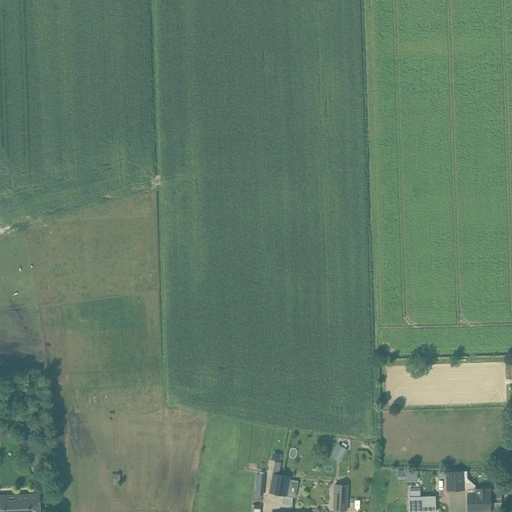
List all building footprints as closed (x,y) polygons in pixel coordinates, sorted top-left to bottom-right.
[(340,462),(347,449),(338,444),(331,457),(340,462)] [(41,449),(32,449),(33,471),(42,471),(41,449)] [(279,475),(281,463),(275,462),(273,474),(279,475)] [(406,481),(418,481),(418,470),(406,470),(406,479),(406,481)] [(447,472),(439,471),(439,478),(447,477),(447,490),(464,490),(464,471),(448,472),(447,472)] [(112,474),(112,484),(119,484),(120,475),(112,474)] [(263,495),(265,475),(257,474),(255,495),(263,495)] [(273,474),(269,493),(284,495),(287,496),(290,479),(291,477),(279,475),(273,474)] [(290,479),(287,496),(293,497),(295,498),(298,481),(290,479)] [(347,510),(348,485),(335,484),(334,510),(347,510)] [(420,488),(410,488),(410,497),(410,511),(435,511),(435,496),(421,497),(420,488)] [(475,490),(468,490),(468,494),(468,503),(468,511),(490,511),(491,511),(491,502),(490,489),(482,489),(475,490)] [(501,489),(493,490),(493,499),(501,498),(501,489)] [(0,511),(38,511),(38,494),(0,495),(0,511)]
